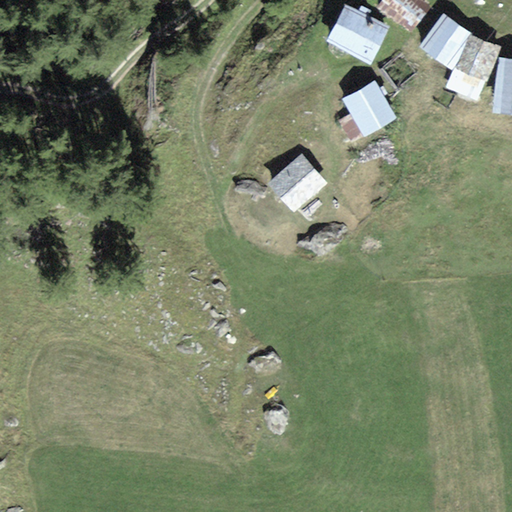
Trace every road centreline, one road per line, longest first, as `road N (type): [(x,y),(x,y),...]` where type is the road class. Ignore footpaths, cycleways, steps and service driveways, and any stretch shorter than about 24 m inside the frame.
road 1 (track): [(261,0),(221,51),(196,112),(209,168),(244,240)]
road 2 (track): [(0,96),(89,96),(205,0)]
